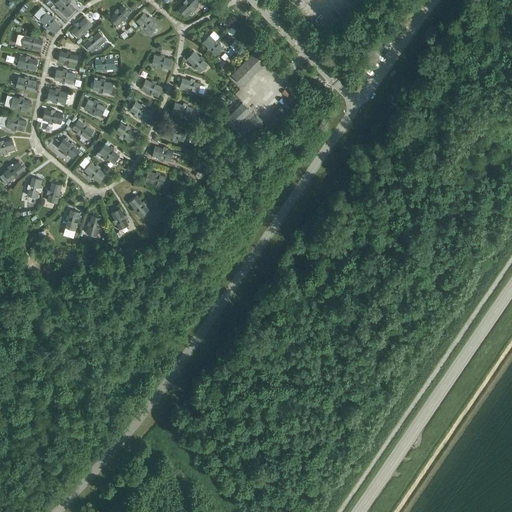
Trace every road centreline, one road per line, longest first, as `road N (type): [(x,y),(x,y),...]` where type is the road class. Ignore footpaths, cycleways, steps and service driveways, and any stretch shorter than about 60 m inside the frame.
road 1 (unclassified): [(61,511),(196,340),(353,106)]
road 2 (secondary): [(355,511),(511,283)]
road 3 (track): [(443,0),(353,106)]
